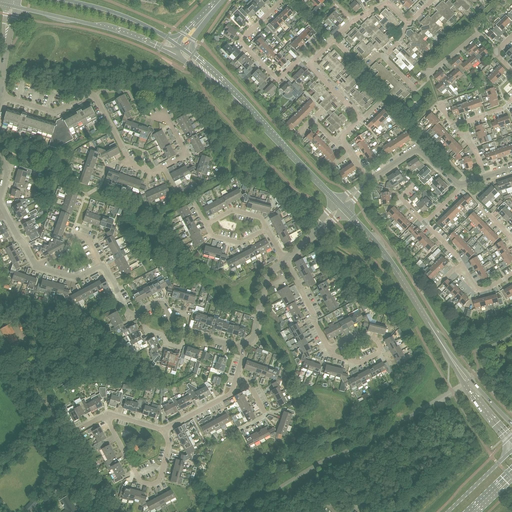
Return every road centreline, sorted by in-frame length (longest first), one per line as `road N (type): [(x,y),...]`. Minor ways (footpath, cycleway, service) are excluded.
road 1 (tertiary): [(449,355),(391,263),(341,206)]
road 2 (residential): [(129,160),(92,93),(55,111),(0,96)]
road 3 (tertiary): [(341,206),(225,88)]
road 4 (tertiary): [(16,7),(123,33),(173,55)]
road 5 (residential): [(310,62),(303,56),(276,78),(241,42),(282,0)]
road 6 (residential): [(104,415),(144,483),(159,479),(168,446),(163,429)]
